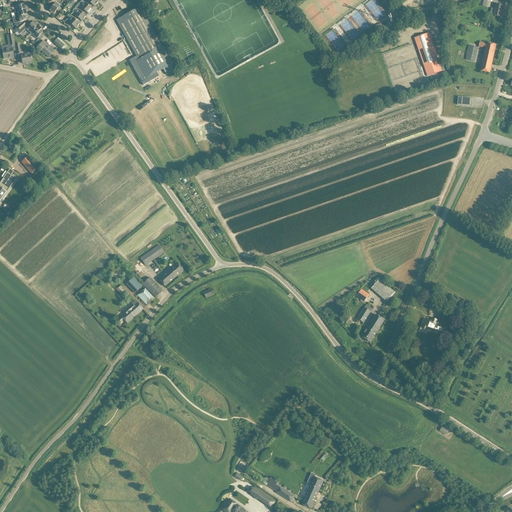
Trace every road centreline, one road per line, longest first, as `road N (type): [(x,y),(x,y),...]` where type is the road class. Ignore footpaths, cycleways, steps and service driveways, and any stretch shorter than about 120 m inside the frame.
road 1 (unclassified): [(376,380),(481,133),(508,49)]
road 2 (unclassified): [(1,511),(169,294),(222,265)]
road 3 (unclassified): [(222,265),(70,53)]
road 4 (unclassified): [(376,380),(276,274),(222,265)]
road 5 (unclassified): [(511,459),(376,380)]
